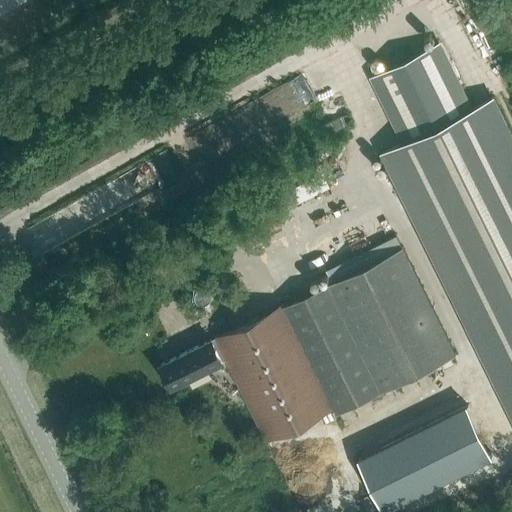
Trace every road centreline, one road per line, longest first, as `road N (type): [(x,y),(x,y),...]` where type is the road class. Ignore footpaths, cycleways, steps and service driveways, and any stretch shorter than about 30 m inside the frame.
road 1 (unclassified): [(0,107),(191,0)]
road 2 (unclassified): [(75,511),(0,357)]
